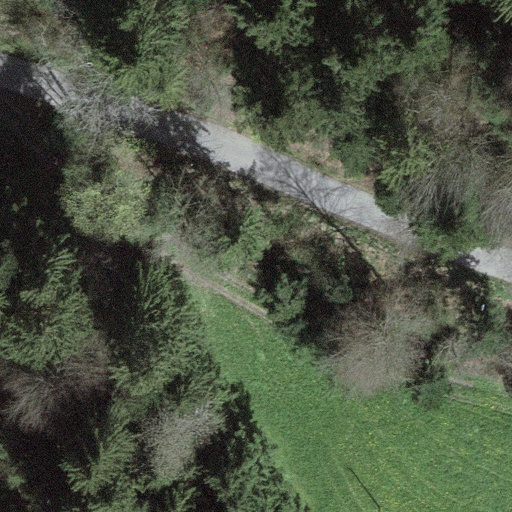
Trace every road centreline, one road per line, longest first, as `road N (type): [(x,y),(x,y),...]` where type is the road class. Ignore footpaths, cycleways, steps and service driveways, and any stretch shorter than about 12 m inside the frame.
road 1 (unclassified): [(0,71),(511,261)]
road 2 (track): [(0,116),(244,303)]
